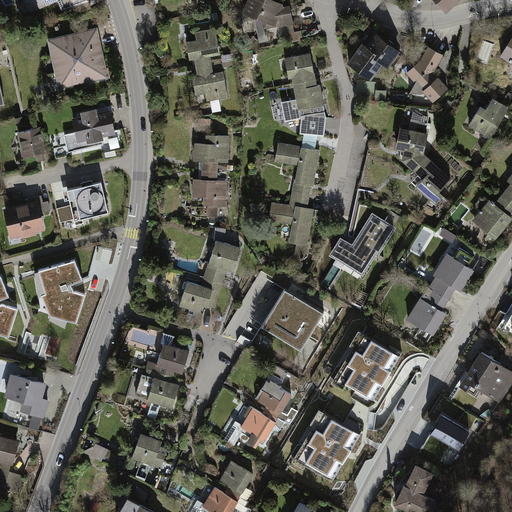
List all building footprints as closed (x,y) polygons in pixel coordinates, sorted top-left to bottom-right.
[(28,0),(26,1),(31,11),(46,4),(46,5),(58,0),(61,9),(64,8),(86,0),(85,0),(28,0)] [(281,4),(271,0),(249,0),(244,12),(264,20),(265,26),(286,22),(292,21),(289,7),(282,8),(281,4)] [(294,32),(292,21),(286,22),(290,42),(299,40),(299,38),(301,37),(300,31),(294,32)] [(195,58),(197,67),(211,65),(210,59),(210,55),(220,53),(216,28),(195,32),(196,40),(187,42),(190,59),(195,58)] [(361,44),(362,45),(367,48),(377,35),(388,44),(390,41),(376,30),(361,44)] [(99,48),(95,31),(78,35),(78,36),(66,39),(65,37),(50,41),(54,58),(56,58),(59,72),(57,72),(60,86),(78,82),(77,80),(87,78),(88,80),(105,76),(102,62),(100,63),(97,49),(99,48)] [(349,62),(371,78),(383,62),(388,65),(399,51),(388,44),(377,35),(367,48),(362,45),(349,62)] [(511,38),(501,56),(511,62),(511,38)] [(433,72),(443,55),(429,47),(421,60),(433,72)] [(293,77),(294,83),(305,81),(305,82),(315,80),(310,53),(285,58),(289,78),(293,77)] [(439,79),(433,72),(421,60),(407,72),(416,82),(410,93),(423,93),(425,91),(439,79)] [(212,69),(211,65),(197,67),(199,76),(193,77),(196,94),(206,92),(207,100),(211,99),(213,112),(221,110),(219,98),(228,96),(223,71),(213,73),(212,69)] [(439,79),(425,91),(433,101),(447,88),(439,79)] [(316,85),(315,80),(305,82),(305,81),(294,83),(297,100),(286,102),(283,102),(286,119),(298,117),(298,118),(303,117),(301,133),(304,134),(317,135),(323,136),(325,117),(323,104),(320,84),(316,85)] [(357,81),(356,99),(386,102),(386,90),(375,89),(376,82),(357,81)] [(491,137),(508,108),(493,98),(488,105),(491,107),(489,111),(480,106),(469,124),(491,137)] [(114,133),(109,111),(97,114),(95,109),(82,112),(83,117),(73,119),(76,131),(70,133),(74,150),(104,144),(102,135),(114,133)] [(403,159),(413,169),(425,156),(422,153),(427,134),(425,133),(427,122),(422,121),(422,116),(414,111),(409,130),(401,128),(397,148),(401,149),(405,150),(403,158),(403,159)] [(211,119),(196,118),(196,128),(210,129),(211,119)] [(46,158),(39,127),(19,132),(22,148),(26,148),(28,156),(37,154),(38,160),(46,158)] [(304,134),(302,147),(315,149),(317,135),(304,134)] [(203,160),(203,170),(217,170),(218,165),(218,161),(228,161),(229,136),(207,135),(207,144),(196,143),(195,160),(203,160)] [(500,143),(491,137),(481,152),(487,157),(500,143)] [(304,184),(303,193),(309,194),(311,185),(313,185),(319,150),(315,149),(302,147),(278,142),(275,160),(299,164),(296,179),(304,184)] [(450,179),(425,156),(413,169),(415,170),(419,174),(417,177),(421,181),(417,185),(430,198),(431,199),(438,191),(450,179)] [(217,176),(217,170),(203,170),(202,179),(194,179),(194,195),(205,195),(205,204),(209,204),(208,216),(216,216),(217,205),(225,205),(226,181),(217,180),(217,176)] [(419,174),(415,170),(412,172),(416,176),(411,181),(417,185),(421,181),(417,177),(419,174)] [(511,183),(503,193),(511,200),(511,174),(508,180),(511,183)] [(101,181),(67,189),(71,205),(57,208),(60,223),(108,212),(101,181)] [(306,212),(309,194),(303,193),(292,191),(290,205),(272,202),(269,219),(293,224),(290,242),(307,245),(313,213),(306,212)] [(431,199),(430,198),(424,205),(425,206),(421,211),(425,215),(433,215),(435,212),(440,214),(450,202),(438,191),(431,199)] [(508,215),(511,210),(511,200),(503,193),(495,202),(492,200),(491,201),(490,200),(490,201),(486,198),(481,199),(477,203),(478,209),(480,211),(479,212),(481,213),(474,220),(481,226),(483,241),(484,241),(483,243),(486,245),(487,244),(488,245),(510,217),(508,215)] [(50,210),(48,201),(43,202),(41,195),(26,199),(27,205),(6,210),(12,235),(21,233),(21,235),(35,232),(35,229),(43,227),(39,212),(50,210)] [(377,254),(394,228),(373,215),(357,240),(359,242),(356,248),(341,239),(332,254),(343,261),(342,262),(344,263),(347,258),(364,269),(375,252),(377,254)] [(215,239),(216,240),(224,242),(226,230),(218,227),(215,239)] [(444,227),(439,234),(452,242),(457,235),(444,227)] [(213,264),(209,278),(222,283),(227,268),(233,270),(240,247),(224,242),(216,240),(209,263),(213,264)] [(436,275),(429,286),(449,299),(456,287),(460,290),(473,270),(447,254),(434,274),(436,275)] [(74,260),(40,270),(46,293),(43,294),(50,313),(75,322),(84,295),(74,291),(70,283),(81,279),(74,260)] [(0,276),(0,333),(8,336),(17,308),(2,304),(0,304),(0,298),(8,295),(1,276),(0,276)] [(214,308),(222,283),(209,278),(206,287),(187,281),(180,305),(201,311),(203,304),(214,308)] [(441,310),(449,299),(429,286),(422,298),(421,297),(408,318),(433,333),(446,313),(441,310)] [(301,349),(324,311),(285,287),(261,325),(301,349)] [(183,372),(189,351),(171,346),(174,336),(164,333),(161,342),(164,343),(158,364),(149,361),(147,368),(153,370),(172,376),(174,369),(183,372)] [(338,377),(373,398),(402,351),(390,344),(388,348),(365,334),(357,347),(354,345),(344,362),(347,364),(338,377)] [(253,342),(241,335),(237,341),(249,348),(253,342)] [(504,365),(482,351),(461,385),(476,394),(480,387),(500,400),(511,382),(511,372),(508,371),(504,365)] [(266,379),(279,387),(287,372),(275,365),(266,379)] [(145,374),(154,377),(153,372),(153,370),(147,368),(145,374)] [(172,406),(179,385),(170,382),(172,376),(153,370),(153,372),(154,377),(154,380),(142,376),(136,395),(152,400),(161,402),(172,406)] [(44,383),(13,374),(7,396),(23,400),(23,399),(27,400),(36,403),(33,412),(44,415),(48,401),(39,398),(44,383)] [(266,410),(278,416),(291,394),(279,387),(266,379),(261,387),(264,389),(264,390),(261,389),(255,397),(269,405),(266,410)] [(36,403),(27,400),(24,410),(33,412),(36,403)] [(161,402),(152,400),(148,415),(156,417),(161,402)] [(243,426),(264,439),(278,416),(266,410),(264,414),(254,408),(243,426)] [(320,473),(332,480),(360,433),(325,412),(317,426),(314,424),(304,440),(307,442),(299,456),(322,470),(320,473)] [(466,413),(462,421),(472,426),(476,418),(466,413)] [(469,431),(441,414),(430,432),(450,444),(460,450),(461,449),(459,447),(469,431)] [(141,433),(132,456),(173,471),(175,464),(164,460),(168,448),(160,445),(162,440),(141,433)] [(10,461),(12,461),(18,442),(0,436),(0,457),(2,458),(0,465),(0,485),(15,490),(21,475),(8,470),(10,461)] [(106,448),(96,443),(91,455),(100,459),(106,448)] [(460,450),(450,444),(445,453),(455,459),(460,450)] [(245,487),(253,473),(232,460),(221,479),(231,485),(228,489),(240,496),(245,487)] [(431,473),(416,465),(406,486),(405,486),(396,502),(410,509),(409,511),(429,511),(435,501),(421,494),(431,473)] [(226,493),(215,487),(205,503),(202,509),(205,511),(206,511),(230,511),(234,506),(243,511),(250,511),(252,509),(245,505),(248,501),(247,500),(240,496),(228,489),(226,493)] [(240,496),(247,500),(252,491),(245,487),(240,496)] [(132,499),(128,497),(119,511),(154,511),(142,505),(144,501),(143,500),(147,493),(138,488),(132,499)] [(202,509),(205,503),(198,499),(193,505),(197,508),(194,511),(204,511),(205,511),(202,509)] [(317,511),(315,511),(316,509),(313,508),(312,509),(300,502),(294,511),(317,511)]
